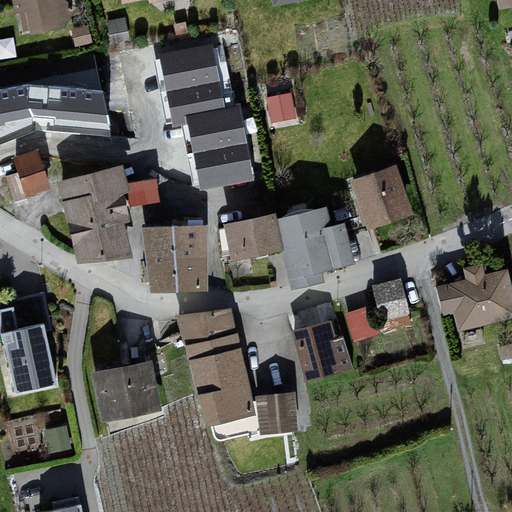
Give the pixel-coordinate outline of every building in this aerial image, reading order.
[(14,0),(17,11),(28,10),(33,33),(64,26),(75,7),(60,0),(14,0)] [(511,0),(495,0),(498,9),(511,6),(511,0)] [(211,46),(162,55),(175,126),(190,123),(202,186),(252,177),(239,107),(223,110),(211,46)] [(97,67),(0,87),(0,111),(4,127),(110,135),(97,67)] [(291,95),(268,99),(272,122),(295,118),(291,95)] [(123,165),(58,182),(78,260),(131,256),(124,221),(130,220),(124,191),(128,189),(123,165)] [(394,167),(351,181),(367,226),(410,212),(394,167)] [(328,207),(277,219),(284,249),(281,249),(289,279),(355,264),(346,223),(332,226),(328,207)] [(275,213),(223,225),(232,261),(281,249),(284,249),(277,219),(275,213)] [(199,229),(135,228),(138,270),(145,293),(205,291),(199,229)] [(457,283),(430,286),(437,318),(446,318),(454,334),(511,322),(511,306),(503,271),(478,276),(476,267),(454,271),(457,283)] [(346,304),(351,333),(412,322),(404,273),(372,278),(375,300),(346,304)] [(44,293),(0,302),(0,312),(1,318),(0,317),(0,335),(3,335),(16,392),(56,384),(44,332),(52,330),(44,293)] [(298,302),(300,320),(335,316),(333,298),(298,302)] [(198,317),(169,318),(192,394),(205,425),(250,414),(229,324),(198,317)] [(341,376),(322,323),(287,332),(303,384),(341,376)] [(153,361),(92,373),(103,423),(164,410),(153,361)] [(287,394),(251,396),(257,437),(288,433),(287,394)]
